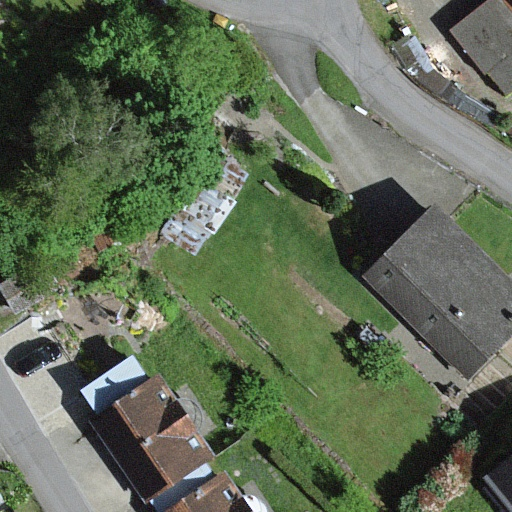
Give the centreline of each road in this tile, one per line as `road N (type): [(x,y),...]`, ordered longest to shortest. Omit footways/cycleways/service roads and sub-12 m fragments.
road 1 (residential): [(310,4),(378,82),(511,176)]
road 2 (residential): [(0,397),(66,511)]
